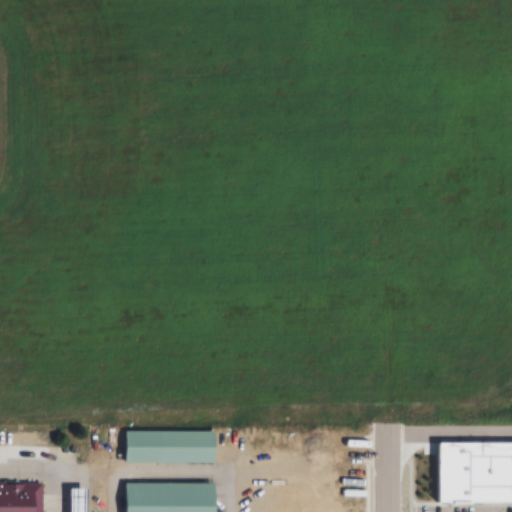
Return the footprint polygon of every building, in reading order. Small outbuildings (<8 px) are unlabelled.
[(127,431),(127,463),(216,463),(216,431),(127,431)] [(511,444),(398,446),(399,497),(511,495),(511,444)] [(0,511),(41,511),(41,482),(0,481),(0,511)] [(125,511),(215,511),(215,483),(125,482),(125,511)] [(87,511),(87,487),(71,487),(71,511),(87,511)]
